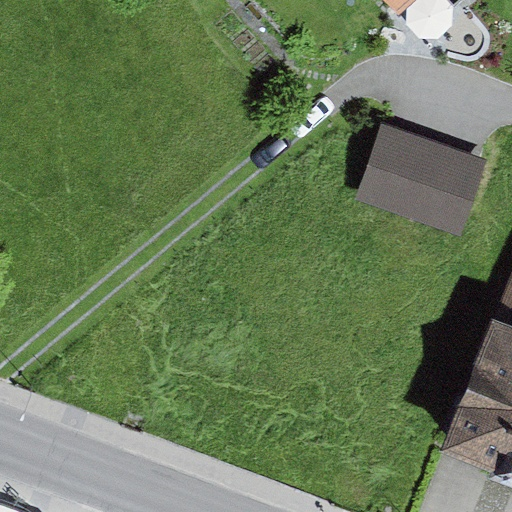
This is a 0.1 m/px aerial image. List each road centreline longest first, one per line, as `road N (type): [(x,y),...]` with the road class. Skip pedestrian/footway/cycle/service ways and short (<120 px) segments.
road 1 (track): [(326,108),(0,383)]
road 2 (primary): [(0,437),(198,511)]
road 3 (residential): [(511,106),(397,77),(349,89),(326,108)]
